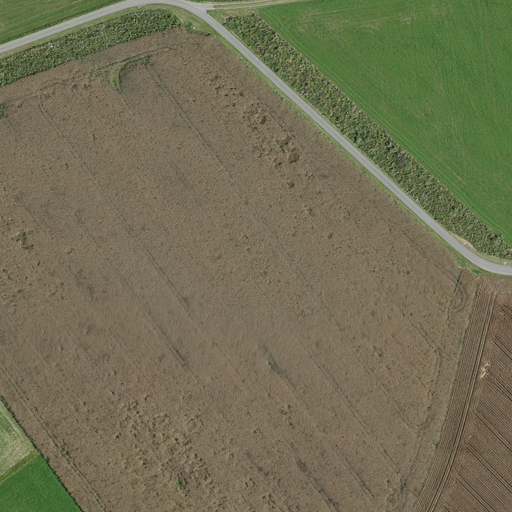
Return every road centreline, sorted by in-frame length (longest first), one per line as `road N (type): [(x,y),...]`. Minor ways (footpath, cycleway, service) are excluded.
road 1 (track): [(165,0),(207,18),(466,255),(511,271)]
road 2 (track): [(0,49),(156,0)]
road 3 (track): [(510,420),(424,511)]
